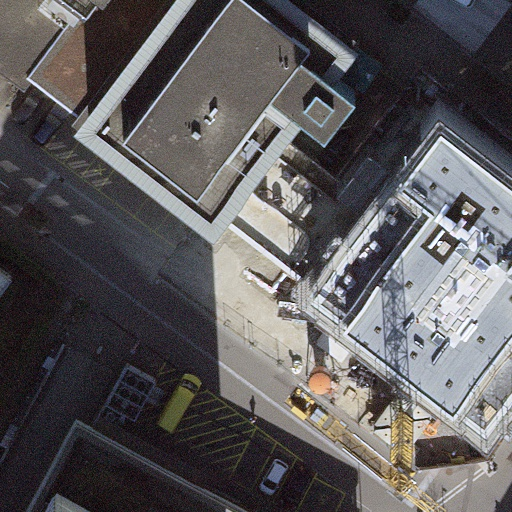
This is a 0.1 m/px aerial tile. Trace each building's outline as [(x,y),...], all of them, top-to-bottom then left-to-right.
[(79,17),(56,0),(0,0),(0,79),(22,96),(79,17)] [(92,0),(56,0),(79,17),(92,0)] [(342,50),(277,0),(179,0),(70,143),(197,240),(229,199),(342,50)] [(511,389),(511,174),(441,120),(309,289),(484,425),(511,389)] [(0,271),(10,256),(0,248),(0,271)] [(254,511),(78,417),(26,511),(254,511)]
